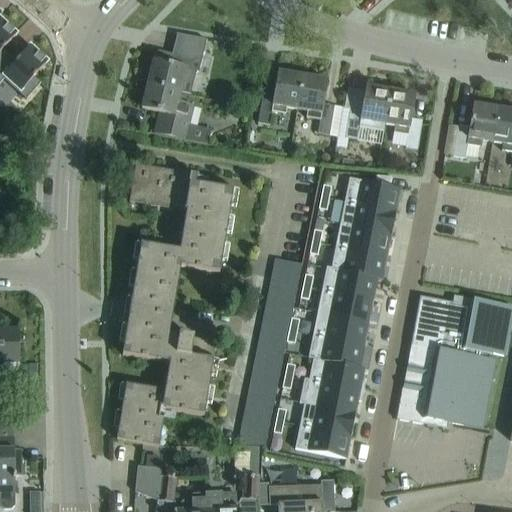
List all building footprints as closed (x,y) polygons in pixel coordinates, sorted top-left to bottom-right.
[(0,50),(1,51),(16,35),(0,20),(0,50)] [(153,61),(147,85),(180,93),(180,94),(189,96),(195,73),(198,74),(206,41),(176,35),(175,36),(176,37),(171,55),(157,52),(154,62),(153,61)] [(0,83),(3,80),(25,101),(40,85),(33,78),(47,63),(29,47),(15,63),(1,51),(0,50),(0,83)] [(296,111),(302,77),(277,73),(273,97),(262,95),(259,115),(256,124),(269,126),(271,113),(284,115),(285,109),(296,111)] [(302,77),(296,111),(305,112),(304,118),(318,120),(315,135),(329,137),(334,107),(322,105),(326,81),(302,77)] [(177,105),(180,93),(147,85),(141,110),(164,115),(160,134),(154,132),(154,133),(184,141),(206,145),(209,132),(188,127),(192,109),(177,105)] [(341,109),(335,147),(346,149),(347,140),(356,141),(358,129),(372,131),(382,133),(383,126),(390,92),(365,88),(364,92),(361,112),(350,110),(344,109),(341,109)] [(390,92),(383,126),(393,128),(392,134),(406,136),(404,150),(416,152),(421,122),(410,120),(414,96),(390,92)] [(206,100),(203,118),(214,119),(217,102),(206,100)] [(491,144),(497,110),(473,106),(469,130),(457,128),(452,157),(464,159),(466,147),(480,149),(481,142),(491,144)] [(511,167),(511,112),(497,110),(491,144),(500,145),(499,152),(511,154),(511,164),(511,167)] [(190,175),(162,170),(134,166),(128,203),(190,213),(184,253),(140,246),(130,302),(129,310),(126,327),(121,356),(173,365),(169,393),(125,385),(116,441),(159,449),(159,447),(153,446),(160,409),(203,417),(216,342),(164,334),(167,315),(168,308),(175,267),(219,275),(232,192),(189,184),(190,175)] [(348,180),(344,203),(395,213),(399,190),(356,182),(348,180)] [(323,188),(320,199),(328,200),(330,189),(323,188)] [(320,199),(318,210),(326,211),(328,200),(320,199)] [(344,203),(339,225),(390,235),(395,213),(344,203)] [(339,225),(335,247),(386,257),(390,235),(339,225)] [(314,232),(311,244),(319,245),(321,234),(314,232)] [(311,244),(309,255),(317,256),(319,245),(311,244)] [(330,270),(330,271),(376,280),(381,281),(386,257),(335,247),(330,270)] [(271,275),(298,280),(301,267),(274,262),(271,275)] [(326,269),(321,292),(372,303),(376,280),(330,271),(330,270),(326,269)] [(295,293),(298,280),(271,275),(269,288),(295,293)] [(304,277),(302,288),(310,290),(312,279),(304,277)] [(293,306),(295,293),(269,288),(266,301),(293,306)] [(302,288),(300,299),(308,301),(310,290),(302,288)] [(321,292),(316,314),(367,325),(372,303),(321,292)] [(399,401),(396,420),(411,423),(422,425),(423,420),(434,421),(434,424),(443,426),(443,423),(481,430),(482,429),(485,410),(494,362),(480,360),(481,355),(505,359),(511,318),(511,307),(453,297),(452,304),(447,303),(439,344),(422,341),(420,348),(410,346),(402,389),(399,401)] [(293,307),(266,301),(263,314),(290,320),(293,307)] [(290,320),(264,314),(261,328),(288,333),(288,332),(290,320)] [(316,314),(312,336),(363,346),(367,325),(316,314)] [(290,320),(288,332),(296,333),(298,322),(290,320)] [(286,343),(288,333),(261,328),(258,341),(285,346),(286,343)] [(0,363),(18,363),(18,369),(19,369),(19,365),(18,330),(17,330),(17,332),(0,331),(0,363)] [(288,333),(286,343),(294,345),(296,333),(288,332),(288,333)] [(308,354),(307,360),(312,361),(312,359),(359,369),(363,346),(312,336),(308,354)] [(282,359),(285,346),(258,341),(256,354),(282,359)] [(280,373),(282,359),(256,354),(253,367),(280,373)] [(312,361),(308,381),(363,392),(364,384),(361,383),(363,370),(359,369),(312,359),(312,361)] [(35,365),(19,365),(19,379),(36,379),(35,365)] [(286,366),(284,378),(292,379),(294,368),(286,366)] [(277,386),(280,373),(253,367),(250,380),(277,386)] [(284,378),(282,389),(290,390),(292,379),(284,378)] [(274,399),(277,386),(250,380),(248,394),(274,399)] [(303,380),(298,405),(303,406),(354,416),(357,402),(360,403),(363,392),(308,381),(303,380)] [(272,412),(274,399),(248,394),(245,407),(272,412)] [(303,406),(299,428),(350,438),(354,416),(303,406)] [(269,425),(272,412),(245,407),(243,420),(269,425)] [(277,411),(275,422),(283,424),(285,413),(277,411)] [(266,439),(269,425),(243,420),(240,433),(266,439)] [(275,422),(273,433),(281,435),(283,424),(275,422)] [(299,428),(294,451),(345,461),(350,438),(299,428)] [(264,452),(266,439),(240,433),(237,450),(244,450),(244,449),(260,451),(264,452)] [(0,438),(0,507),(3,510),(10,510),(14,507),(14,496),(15,477),(21,477),(21,459),(13,459),(13,438),(0,438)] [(258,477),(260,451),(244,449),(244,450),(242,478),(258,477)] [(159,484),(159,478),(160,474),(139,472),(138,481),(159,484)] [(258,477),(242,478),(241,502),(257,503),(258,477)] [(157,502),(173,504),(176,479),(159,478),(159,484),(157,502)] [(156,505),(157,502),(159,484),(138,481),(137,498),(156,505)] [(332,481),(320,481),(320,487),(321,507),(333,506),(332,481)] [(277,506),(277,511),(321,511),(321,507),(320,487),(267,489),(268,506),(277,506)] [(204,495),(204,511),(239,511),(239,510),(238,504),(235,504),(234,494),(204,495)] [(173,511),(204,511),(204,495),(196,496),(196,501),(191,502),(182,502),(180,505),(180,507),(173,508),(173,511)]
